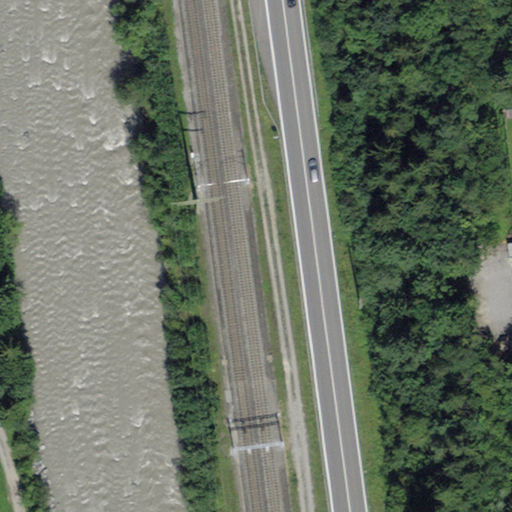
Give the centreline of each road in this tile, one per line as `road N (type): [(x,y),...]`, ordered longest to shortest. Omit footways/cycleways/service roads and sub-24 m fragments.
road 1 (track): [(307,511),(236,0)]
road 2 (trunk): [(343,511),(276,0)]
